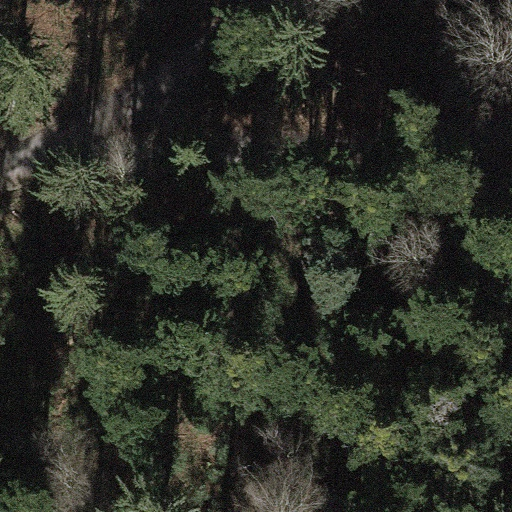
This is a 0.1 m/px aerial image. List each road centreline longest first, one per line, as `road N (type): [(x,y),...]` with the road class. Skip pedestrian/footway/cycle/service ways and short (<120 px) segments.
road 1 (track): [(117,117),(261,146),(511,129)]
road 2 (track): [(281,0),(117,117)]
road 3 (track): [(117,117),(0,179)]
